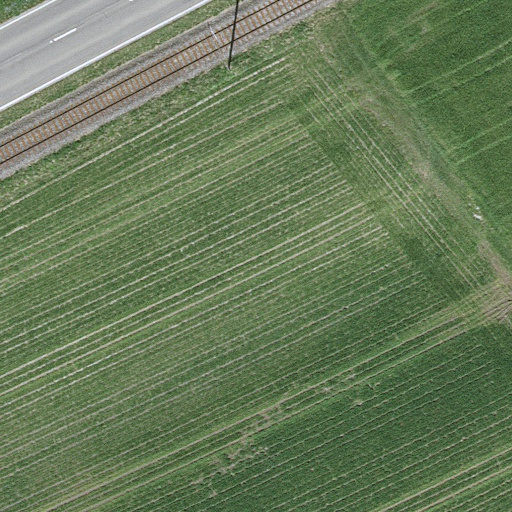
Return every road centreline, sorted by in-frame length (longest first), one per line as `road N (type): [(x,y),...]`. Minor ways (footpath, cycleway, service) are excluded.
road 1 (track): [(323,25),(511,257)]
road 2 (primary): [(0,68),(130,0)]
